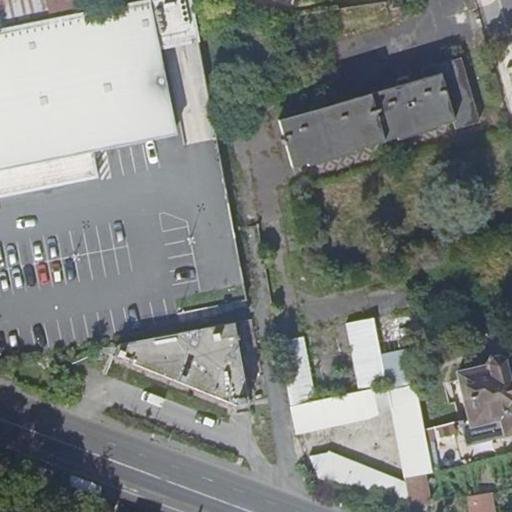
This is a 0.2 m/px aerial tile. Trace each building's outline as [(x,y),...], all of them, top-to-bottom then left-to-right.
[(0,0),(0,20),(28,14),(45,10),(64,5),(63,0),(0,0)] [(189,35),(181,0),(141,0),(85,11),(47,19),(31,22),(0,27),(0,198),(88,180),(83,153),(165,136),(146,43),(189,35)] [(63,0),(64,5),(45,10),(47,19),(85,11),(81,0),(63,0)] [(0,27),(31,22),(28,14),(0,20),(0,27)] [(422,77),(278,116),(291,164),(450,119),(453,127),(477,121),(459,57),(420,68),(422,77)] [(258,409),(241,322),(128,343),(131,356),(246,414),(258,409)] [(286,403),(310,398),(296,330),(275,343),(286,403)] [(483,364),(456,371),(468,424),(497,416),(500,431),(511,428),(511,372),(506,374),(502,358),(498,354),(493,351),(489,351),(488,352),(484,356),(483,364)] [(359,388),(365,414),(391,409),(387,387),(385,388),(384,383),(359,388)] [(410,383),(387,387),(391,409),(405,477),(430,471),(410,383)] [(292,429),(365,414),(359,388),(310,398),(286,403),(292,429)] [(389,499),(397,480),(327,453),(319,472),(389,499)] [(318,477),(387,505),(389,499),(319,472),(318,477)] [(405,483),(397,480),(389,499),(409,507),(405,483)] [(471,511),(491,511),(498,511),(494,491),(468,495),(471,511)] [(389,499),(387,505),(404,511),(410,511),(409,507),(389,499)]
